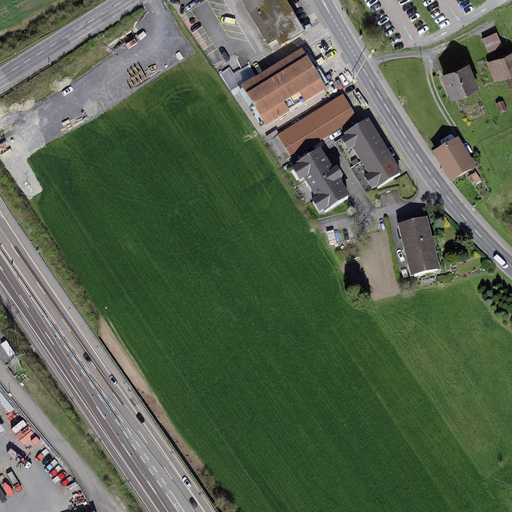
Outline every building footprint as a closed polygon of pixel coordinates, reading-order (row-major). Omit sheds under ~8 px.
[(290,0),(237,0),(259,39),(299,17),(290,0)] [(482,39),(487,53),(503,47),(497,33),(482,39)] [(266,134),(325,93),(296,50),(237,91),(266,134)] [(511,60),(508,51),(485,59),(494,82),(511,75),(511,60)] [(466,63),(436,75),(448,103),(477,91),(466,63)] [(325,93),(266,134),(285,160),(354,109),(337,85),(325,93)] [(340,136),(366,180),(387,167),(360,123),(340,136)] [(475,169),(457,140),(434,154),(452,184),(475,169)] [(311,155),(286,172),(311,209),(336,193),(311,155)] [(428,216),(395,225),(409,280),(443,271),(428,216)]
